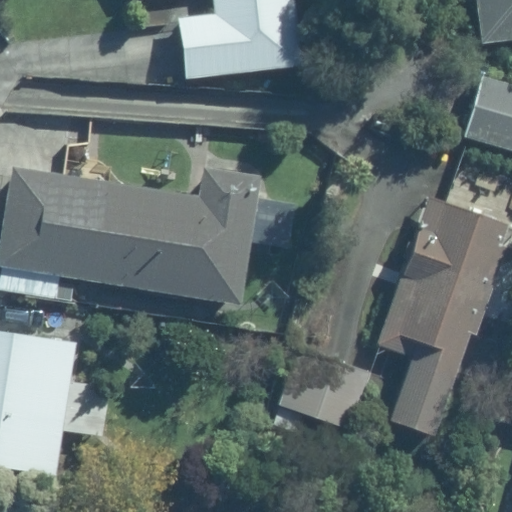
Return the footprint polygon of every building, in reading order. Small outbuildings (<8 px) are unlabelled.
[(284,0),(206,0),(208,16),(176,18),(180,78),(289,70),(284,0)] [(511,40),(511,0),(469,0),(473,43),(511,40)] [(511,92),(476,81),(459,138),(511,154),(511,92)] [(0,294),(220,324),(222,309),(237,311),(254,182),(200,175),(196,203),(4,178),(3,182),(0,208),(0,294)] [(499,225),(425,199),(376,341),(411,353),(387,423),(426,437),(499,225)] [(71,345),(0,334),(0,470),(51,478),(58,431),(94,436),(101,392),(65,386),(71,345)] [(291,434),(299,415),(341,430),(362,373),(300,350),(285,391),(277,388),(263,424),(291,434)]
